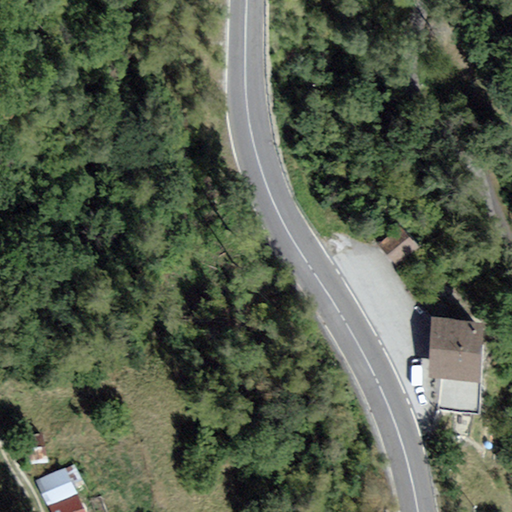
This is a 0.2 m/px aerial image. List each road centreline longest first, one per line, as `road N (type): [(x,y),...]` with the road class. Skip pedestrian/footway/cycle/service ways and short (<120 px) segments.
road 1 (secondary): [(246,0),(244,75),(259,163),(273,202),(388,404),(417,511)]
road 2 (track): [(511,245),(480,171),(436,132),(413,94),(410,69),(425,0)]
